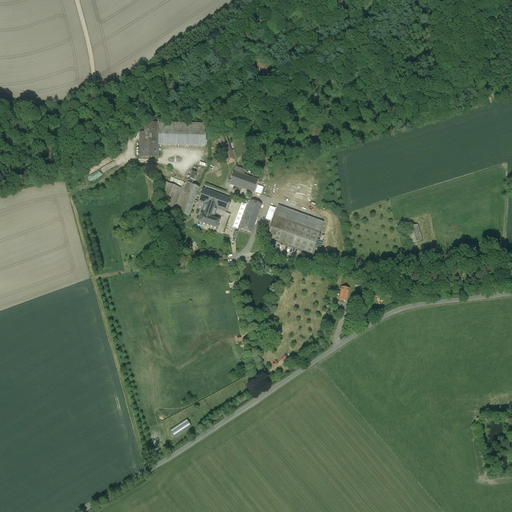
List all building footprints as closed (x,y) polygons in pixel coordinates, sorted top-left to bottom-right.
[(159,123),(148,123),(148,135),(140,134),(139,157),(158,157),(158,145),(159,123)] [(148,135),(148,123),(145,123),(145,125),(145,132),(140,132),(140,134),(148,135)] [(206,124),(159,123),(158,145),(206,146),(206,129),(206,124)] [(225,133),(218,136),(222,146),(229,144),(225,133)] [(230,144),(224,146),(229,163),(236,161),(230,144)] [(91,181),(103,173),(101,170),(107,166),(104,161),(86,173),(91,181)] [(258,180),(234,172),(229,185),(253,193),(258,180)] [(178,188),(164,182),(159,194),(164,195),(160,206),(170,210),(178,188)] [(186,183),(183,189),(178,188),(170,210),(175,212),(189,217),(199,188),(186,183)] [(230,199),(204,189),(199,203),(204,205),(217,209),(225,212),(230,199)] [(250,200),(240,229),(251,233),(262,205),(250,200)] [(217,209),(204,205),(198,222),(217,229),(220,221),(213,219),(217,209)] [(278,206),(274,218),(319,235),(324,223),(278,206)] [(319,235),(274,218),(266,238),(312,255),(319,235)] [(417,225),(405,229),(410,244),(422,241),(417,225)] [(349,289),(342,288),(340,296),(345,297),(347,298),(349,289)] [(355,306),(348,305),(347,312),(354,313),(355,306)]
